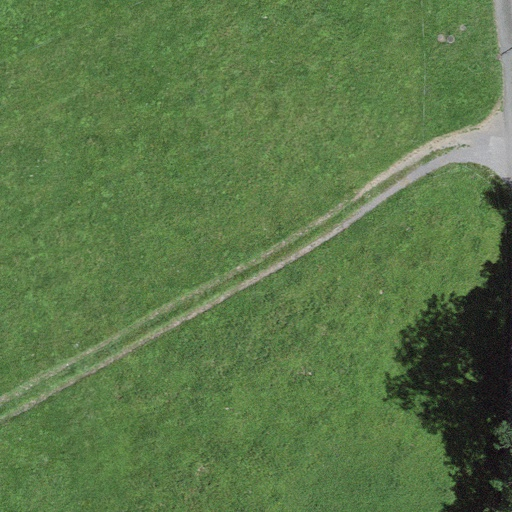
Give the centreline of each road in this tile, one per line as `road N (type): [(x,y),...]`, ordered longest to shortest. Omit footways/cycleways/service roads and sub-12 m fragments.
road 1 (track): [(511,153),(438,153),(0,407)]
road 2 (track): [(501,0),(511,62),(506,511)]
